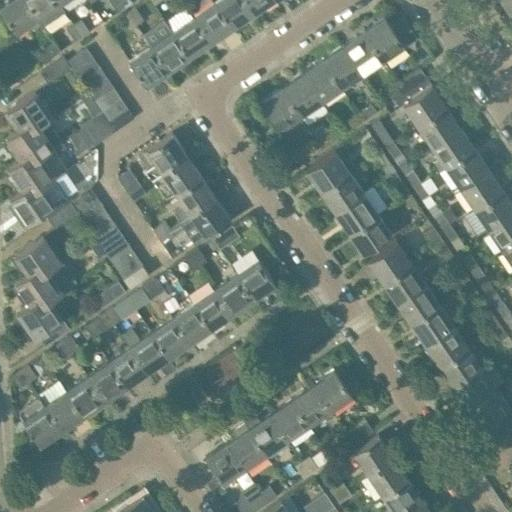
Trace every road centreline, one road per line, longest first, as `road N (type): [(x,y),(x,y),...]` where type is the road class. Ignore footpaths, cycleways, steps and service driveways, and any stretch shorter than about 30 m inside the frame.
road 1 (residential): [(489,511),(209,117),(217,86),(340,0)]
road 2 (residential): [(511,132),(422,0)]
road 3 (residential): [(56,511),(144,456),(161,460)]
